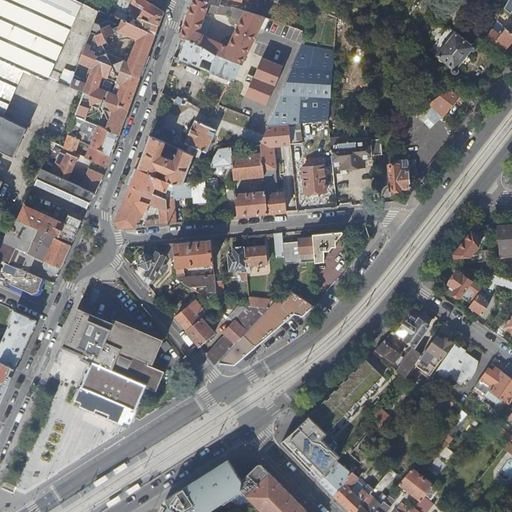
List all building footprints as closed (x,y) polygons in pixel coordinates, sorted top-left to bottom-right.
[(0,0),(0,58),(25,70),(47,81),(82,3),(77,0),(76,0),(0,0)] [(83,0),(82,3),(98,10),(109,16),(110,16),(111,14),(114,10),(115,9),(99,2),(100,0),(83,0)] [(114,0),(100,0),(99,2),(115,9),(116,7),(118,2),(114,0)] [(131,13),(139,17),(159,25),(164,12),(149,3),(144,0),(127,0),(135,5),(131,13)] [(186,39),(195,42),(195,44),(216,53),(242,64),(264,17),(247,12),(225,6),(219,4),(203,0),(193,0),(189,12),(181,37),(186,39)] [(264,17),(265,17),(269,3),(269,0),(252,0),(250,9),(247,9),(247,12),(264,17)] [(280,6),(269,3),(265,17),(274,21),(280,6)] [(111,14),(110,16),(105,27),(108,33),(109,34),(110,34),(111,34),(113,34),(118,32),(137,39),(136,41),(151,47),(156,34),(128,22),(111,14)] [(130,17),(128,22),(156,34),(159,25),(139,17),(137,20),(130,17)] [(129,62),(107,53),(105,49),(110,47),(99,20),(94,22),(79,62),(84,64),(93,58),(96,59),(89,78),(86,76),(85,79),(74,75),(70,87),(85,92),(78,111),(76,116),(86,120),(86,118),(88,114),(92,115),(94,110),(100,110),(102,109),(109,122),(122,128),(129,108),(115,103),(117,96),(132,101),(149,54),(134,48),(129,62)] [(500,36),(492,29),(487,38),(503,52),(511,41),(511,20),(505,28),(500,36)] [(505,28),(496,21),(492,29),(500,36),(505,28)] [(430,50),(453,68),(452,69),(452,70),(452,71),(453,72),(453,73),(454,73),(455,73),(456,73),(457,73),(458,73),(458,72),(459,71),(459,70),(459,69),(458,68),(458,67),(472,49),(473,50),(474,50),(475,50),(476,50),(476,49),(477,49),(477,48),(478,47),(478,46),(477,45),(477,44),(476,44),(475,43),(474,43),(473,43),(473,44),(472,44),(471,45),(449,27),(430,50)] [(181,37),(175,55),(181,58),(186,39),(181,37)] [(186,39),(181,58),(188,61),(197,65),(201,56),(209,59),(208,62),(211,63),(216,53),(195,44),(195,42),(186,39)] [(136,41),(134,48),(149,54),(151,47),(136,41)] [(330,102),(333,70),(312,69),(315,56),(298,52),(261,144),(262,153),(264,176),(277,174),(273,144),(291,143),(288,124),(301,123),(329,120),(329,118),(330,102)] [(232,78),(242,64),(216,53),(211,63),(208,69),(208,70),(228,78),(229,76),(232,78)] [(333,70),(334,55),(316,53),(315,56),(312,69),(333,70)] [(0,113),(4,116),(25,70),(0,58),(0,113)] [(284,66),(261,58),(246,96),(267,106),(284,66)] [(438,107),(446,113),(459,97),(451,91),(448,96),(447,96),(438,107)] [(129,108),(132,101),(117,96),(115,103),(129,108)] [(76,116),(78,111),(60,102),(44,137),(65,147),(69,135),(71,130),(76,116)] [(198,102),(195,107),(209,115),(212,109),(198,102)] [(0,113),(0,149),(14,156),(27,127),(4,116),(0,113)] [(194,155),(199,157),(202,150),(206,152),(217,130),(195,119),(184,142),(189,144),(186,151),(194,155)] [(106,128),(120,134),(122,128),(109,122),(106,128)] [(288,124),(291,143),(302,143),(301,123),(288,124)] [(91,145),(112,155),(120,134),(106,128),(98,125),(91,145)] [(78,134),(71,130),(69,135),(80,140),(76,138),(78,134)] [(194,155),(186,151),(179,148),(173,160),(162,155),(166,148),(163,147),(165,141),(151,134),(138,168),(155,175),(159,167),(160,170),(166,172),(168,172),(165,180),(169,182),(174,184),(180,183),(194,155)] [(65,147),(75,152),(80,140),(69,135),(65,147)] [(331,138),(334,165),(341,165),(341,167),(365,165),(364,158),(369,158),(367,141),(356,142),(356,141),(340,143),(339,137),(331,138)] [(381,139),(371,140),(373,155),(382,154),(381,139)] [(86,157),(107,167),(112,155),(91,145),(86,157)] [(232,157),(231,148),(219,149),(214,157),(212,163),(210,167),(233,165),(232,157)] [(60,177),(68,180),(78,158),(63,150),(52,173),(60,177)] [(264,176),(262,153),(232,157),(233,165),(238,216),(269,213),(266,193),(266,190),(240,193),(239,178),(264,176)] [(411,188),(409,160),(399,162),(399,164),(389,164),(392,190),(403,189),(403,188),(411,188)] [(327,190),(324,166),(304,168),(306,192),(327,190)] [(76,184),(95,192),(103,174),(90,168),(85,180),(79,177),(76,184)] [(159,187),(166,190),(169,182),(165,180),(155,175),(138,168),(132,183),(152,192),(155,185),(157,184),(159,187)] [(60,177),(52,173),(47,171),(46,175),(42,183),(41,185),(54,191),(60,177)] [(46,175),(41,173),(38,181),(42,183),(46,175)] [(89,204),(95,192),(76,184),(68,180),(60,177),(54,191),(67,197),(68,194),(77,198),(76,201),(83,204),(89,204)] [(198,195),(207,194),(205,181),(180,183),(174,184),(169,182),(166,190),(172,193),(188,191),(188,190),(198,189),(198,195)] [(152,192),(132,183),(115,220),(120,228),(136,226),(138,220),(140,221),(142,216),(140,215),(142,210),(146,212),(150,202),(168,210),(168,209),(167,199),(152,192)] [(269,213),(286,212),(284,192),(266,193),(269,213)] [(19,219),(60,236),(65,223),(25,205),(19,219)] [(168,210),(160,207),(162,218),(162,224),(170,223),(168,210)] [(170,223),(177,222),(175,209),(168,209),(168,210),(170,223)] [(58,274),(73,241),(60,236),(19,219),(14,217),(8,230),(4,240),(0,248),(0,259),(5,261),(28,271),(35,256),(45,261),(43,264),(45,268),(58,274)] [(511,248),(511,226),(499,228),(501,250),(511,248)] [(284,243),(283,232),(274,233),(276,257),(280,258),(285,258),(284,243)] [(343,233),(343,232),(312,235),(313,238),(314,253),(315,263),(325,262),(324,257),(330,256),(329,251),(332,247),(337,247),(336,242),(336,241),(338,240),(338,238),(339,238),(343,233)] [(299,241),(284,243),(285,258),(286,264),(301,263),(300,254),(314,253),(313,238),(299,239),(299,241)] [(214,263),(212,239),(174,243),(176,258),(177,274),(185,273),(184,265),(214,263)] [(176,258),(174,243),(166,243),(167,252),(170,258),(176,258)] [(245,248),(245,246),(234,247),(234,254),(229,254),(230,270),(247,268),(247,266),(245,248)] [(266,246),(245,248),(247,266),(268,264),(266,246)] [(140,264),(137,270),(150,286),(154,278),(154,279),(158,272),(162,274),(167,265),(164,264),(166,262),(164,261),(166,257),(157,252),(154,258),(145,253),(144,255),(141,262),(140,264)] [(37,291),(42,278),(28,271),(5,261),(0,272),(0,278),(33,293),(37,291)] [(479,294),(483,289),(459,271),(450,284),(456,288),(453,292),(461,298),(462,297),(468,301),(472,295),(476,298),(479,294)] [(217,305),(215,282),(215,275),(178,278),(178,279),(182,282),(188,286),(191,287),(206,286),(207,299),(208,299),(217,305)] [(218,306),(224,306),(223,293),(224,293),(223,281),(215,282),(217,305),(218,306)] [(304,316),(315,307),(288,288),(274,303),(269,308),(255,324),(269,336),(296,314),(304,316)] [(476,298),(470,307),(483,315),(488,308),(483,304),(486,299),(479,294),(476,298)] [(212,310),(217,306),(218,306),(217,305),(208,299),(204,304),(212,310)] [(269,308),(274,303),(273,300),(254,300),(253,308),(269,308)] [(176,317),(187,331),(201,319),(197,314),(203,309),(196,301),(176,317)] [(207,356),(217,366),(220,363),(245,335),(255,324),(269,308),(253,308),(250,308),(248,307),(235,322),(225,333),(226,335),(207,354),(207,356)] [(235,322),(248,307),(239,307),(235,311),(229,317),(235,322)] [(0,359),(1,360),(15,368),(36,319),(14,310),(10,320),(11,320),(3,338),(0,336),(0,359)] [(162,340),(115,320),(113,323),(94,315),(93,319),(90,317),(92,313),(83,310),(81,314),(68,343),(71,344),(70,348),(78,351),(80,348),(86,351),(84,355),(82,358),(87,361),(91,362),(90,365),(92,366),(83,386),(78,398),(84,401),(82,404),(124,422),(125,418),(131,421),(147,385),(156,389),(164,371),(148,364),(150,360),(153,361),(162,340)] [(187,331),(200,345),(208,338),(211,336),(215,333),(209,325),(214,321),(208,314),(201,319),(187,331)] [(410,315),(398,331),(407,338),(406,339),(416,346),(430,326),(420,319),(418,321),(410,315)] [(257,347),(269,336),(255,324),(245,335),(257,347)] [(220,363),(237,365),(257,347),(245,335),(220,363)] [(437,337),(428,350),(441,359),(453,343),(445,338),(443,341),(437,337)] [(456,342),(436,371),(446,378),(448,376),(460,383),(464,381),(466,379),(468,377),(471,378),(474,373),(475,370),(477,366),(479,361),(465,352),(467,349),(456,342)] [(385,343),(377,351),(396,364),(403,355),(385,343)] [(401,367),(409,373),(412,369),(422,355),(414,349),(401,367)] [(441,359),(428,350),(416,367),(429,377),(441,359)] [(0,400),(15,368),(1,360),(0,361),(0,400)] [(283,443),(320,482),(338,461),(340,457),(330,447),(322,441),(326,436),(383,377),(368,360),(299,429),(283,443)] [(406,377),(410,374),(409,373),(401,367),(398,371),(406,377)] [(475,388),(487,396),(491,390),(503,372),(496,367),(493,371),(489,368),(475,388)] [(511,378),(503,372),(491,390),(510,403),(511,399),(511,378)] [(381,422),(387,416),(381,408),(374,414),(381,422)] [(511,414),(501,430),(508,435),(511,429),(511,414)] [(444,430),(419,460),(429,468),(453,437),(444,430)] [(449,461),(455,453),(446,446),(440,455),(449,461)] [(335,496),(351,511),(375,511),(389,495),(390,495),(385,490),(376,500),(375,499),(371,503),(366,499),(392,469),(387,465),(384,468),(384,470),(381,474),(379,472),(366,487),(358,496),(351,489),(358,480),(359,479),(363,473),(381,457),(372,450),(354,471),(352,473),(335,496)] [(442,471),(446,462),(437,458),(433,467),(442,471)] [(308,511),(302,506),(292,496),(266,469),(264,467),(262,466),(260,466),(258,466),(257,466),(256,466),(242,480),(232,465),(228,459),(164,499),(169,506),(172,511),(205,511),(228,498),(230,501),(240,494),(249,503),(252,501),(262,511),(308,511)] [(320,482),(335,496),(352,473),(338,461),(320,482)] [(127,467),(125,463),(93,483),(96,487),(108,480),(116,475),(127,467)] [(422,500),(425,497),(434,485),(412,468),(400,483),(422,500)] [(358,496),(366,487),(358,480),(351,489),(358,496)] [(118,496),(106,503),(108,507),(140,487),(138,483),(126,491),(125,490),(117,495),(118,496)] [(375,511),(410,511),(412,510),(403,503),(397,510),(397,509),(394,511),(387,511),(391,507),(396,501),(389,495),(375,511)] [(430,511),(435,505),(425,497),(422,500),(419,505),(417,503),(412,510),(410,511),(430,511)]
